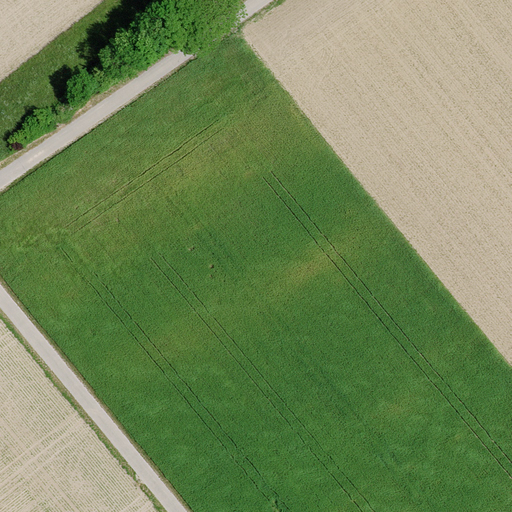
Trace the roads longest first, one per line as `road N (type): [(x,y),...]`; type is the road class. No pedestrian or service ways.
road 1 (track): [(0,184),(262,0)]
road 2 (unclassified): [(0,294),(177,511)]
